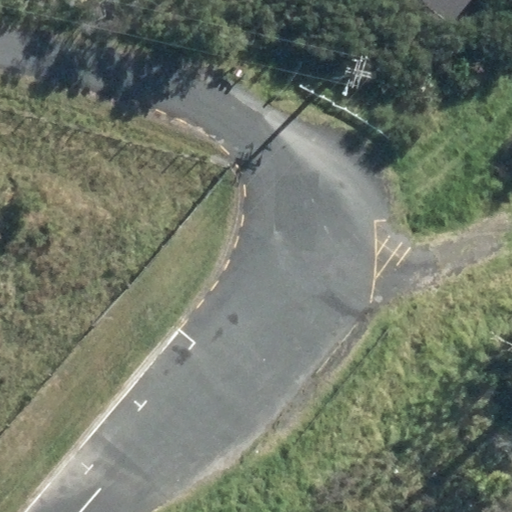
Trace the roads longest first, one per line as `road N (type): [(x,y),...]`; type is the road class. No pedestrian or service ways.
road 1 (unclassified): [(313,245),(86,511)]
road 2 (track): [(511,184),(313,245)]
